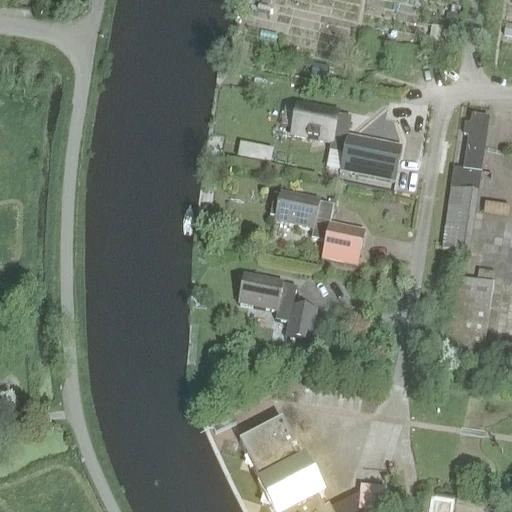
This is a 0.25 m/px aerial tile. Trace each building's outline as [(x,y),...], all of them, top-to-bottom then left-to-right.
[(445,22),(456,24),(459,9),(452,7),(450,14),(447,13),(445,22)] [(431,27),(429,41),(440,44),(441,39),(452,41),(454,34),(442,32),(442,29),(431,27)] [(328,68),(317,66),(315,76),(325,79),(328,68)] [(337,115),(338,113),(298,105),(292,135),(331,143),(329,151),(343,154),(340,172),(395,183),(402,147),(347,136),(351,118),(337,115)] [(468,139),(463,172),(481,174),(489,120),(472,118),(470,127),(465,127),(464,137),(468,139)] [(258,150),(256,163),(268,166),(271,153),(258,150)] [(449,191),(441,249),(456,251),(456,252),(463,253),(469,254),(478,195),(449,191)] [(357,268),(365,233),(329,225),(333,207),(320,204),(320,202),(280,193),(274,223),(313,231),(311,240),(325,242),(321,260),(357,268)] [(283,284),(243,276),(237,307),(277,314),(275,322),(288,325),(285,340),(310,345),(316,312),(293,308),(297,289),(283,286),(283,284)] [(443,361),(480,367),(492,291),(456,285),(443,361)] [(382,511),(385,490),(360,488),(360,496),(329,511),(328,511),(321,498),(323,497),(319,490),(320,490),(308,467),(307,467),(303,460),(302,461),(281,422),(239,444),(259,483),(257,485),(260,492),(270,511),(382,511)]
